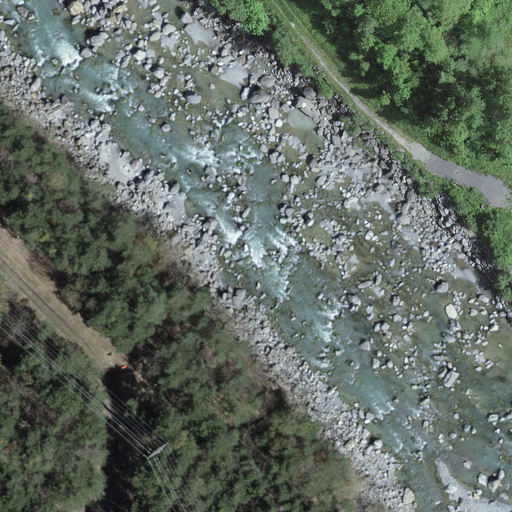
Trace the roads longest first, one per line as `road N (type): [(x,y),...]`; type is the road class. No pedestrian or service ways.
road 1 (track): [(511,195),(483,177),(439,169),(324,57),(280,0)]
road 2 (track): [(106,511),(108,375),(0,260)]
